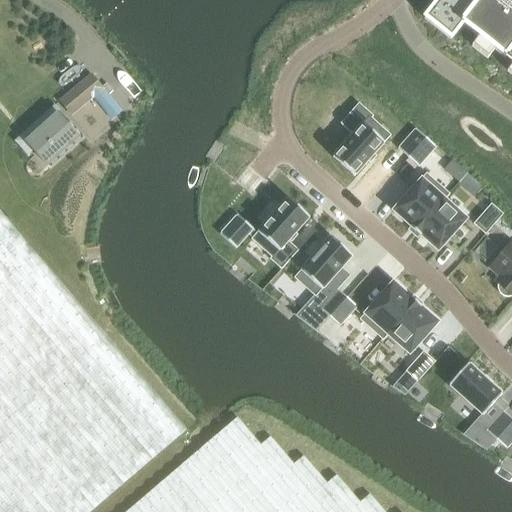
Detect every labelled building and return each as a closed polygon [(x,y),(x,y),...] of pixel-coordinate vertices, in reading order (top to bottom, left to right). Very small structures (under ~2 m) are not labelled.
[(511,0),(436,0),(435,2),(445,9),(437,18),(457,33),(462,27),(503,59),(505,58),(507,60),(511,63),(511,0)] [(341,69),(323,89),(342,106),(360,86),(341,69)] [(89,75),(58,101),(71,116),(93,98),(97,102),(105,95),(89,75)] [(53,107),(20,137),(49,168),(81,138),(53,107)] [(369,117),(332,158),(353,177),(390,136),(369,117)] [(409,125),(392,143),(404,154),(421,135),(409,125)] [(421,135),(404,154),(414,163),(431,144),(421,135)] [(425,174),(392,211),(408,226),(408,227),(414,232),(443,199),(444,200),(448,195),(425,174)] [(481,188),(466,174),(457,184),(473,198),(481,188)] [(287,199),(250,240),(271,258),(269,260),(281,271),(298,252),(287,242),(309,219),(287,199)] [(443,199),(414,232),(419,237),(420,236),(437,252),(465,220),(444,200),(443,199)] [(488,203),(471,222),(480,230),(497,211),(488,203)] [(0,215),(0,511),(90,511),(185,431),(0,215)] [(237,216),(219,235),(235,249),(253,230),(237,216)] [(330,238),(293,279),(315,298),(352,257),(330,238)] [(511,244),(489,269),(490,270),(492,269),(500,277),(496,282),(497,283),(496,284),(498,285),(498,290),(499,294),(503,297),(507,298),(511,297),(511,244)] [(392,283),(359,320),(382,341),(387,336),(386,335),(415,303),(410,298),(409,298),(392,283)] [(335,288),(318,307),(329,317),(346,298),(335,288)] [(346,298),(329,317),(339,326),(356,307),(346,298)] [(415,303),(386,335),(387,336),(409,355),(437,323),(420,308),(421,308),(415,303)] [(340,329),(328,318),(316,331),(328,342),(340,329)] [(424,354),(407,373),(417,382),(434,363),(424,354)] [(469,366),(450,387),(484,418),(503,396),(469,366)] [(392,388),(404,396),(416,382),(405,373),(392,388)] [(511,420),(501,411),(484,430),(496,440),(511,421),(511,420)] [(383,511),(369,495),(359,503),(335,476),(326,484),(302,457),(293,465),(269,438),(259,446),(236,419),(127,511),(383,511)] [(511,421),(496,440),(507,451),(511,444),(511,421)]
